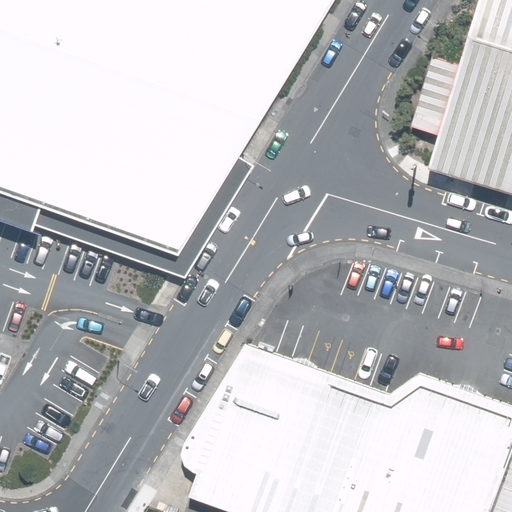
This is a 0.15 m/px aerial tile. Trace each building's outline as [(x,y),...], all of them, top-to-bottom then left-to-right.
[(0,0),(0,218),(28,229),(36,204),(172,253),(327,0),(0,0)] [(511,0),(500,0),(451,169),(511,186),(511,0)] [(213,511),(347,511),(388,392),(250,342),(245,352),(183,455),(198,475),(191,504),(213,511)] [(498,511),(511,475),(511,403),(418,368),(388,392),(347,511),(498,511)] [(511,511),(511,475),(498,511),(511,511)]
